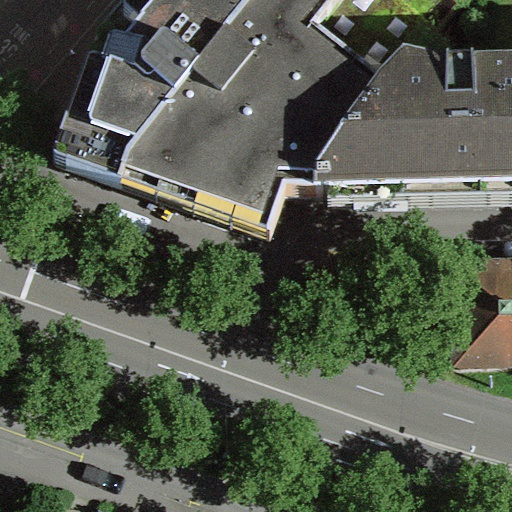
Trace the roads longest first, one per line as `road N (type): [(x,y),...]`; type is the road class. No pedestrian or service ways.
road 1 (secondary): [(0,291),(511,464)]
road 2 (residential): [(0,419),(258,511)]
